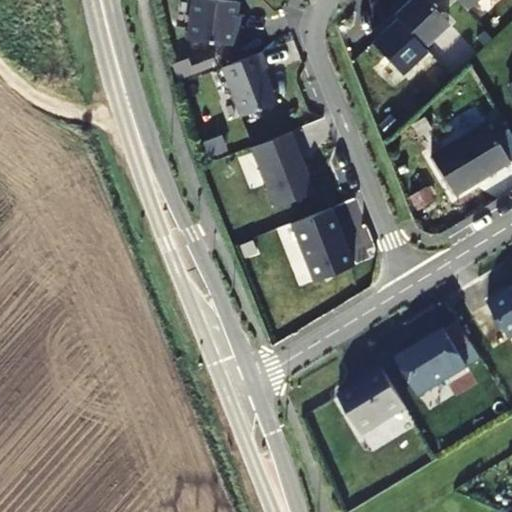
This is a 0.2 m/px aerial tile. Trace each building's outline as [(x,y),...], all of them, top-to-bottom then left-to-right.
[(225,0),(190,0),(185,40),(234,46),(236,28),(233,27),(236,1),(225,0)] [(401,0),(398,0),(387,10),(391,14),(421,46),(446,23),(425,0),(407,0),(404,3),(401,0)] [(455,0),(463,9),(472,0),(455,0)] [(397,75),(424,50),(421,46),(391,14),(377,27),(381,31),(368,43),(397,75)] [(426,41),(434,56),(460,41),(451,27),(426,41)] [(219,67),(239,116),(274,103),(272,97),(274,96),(269,84),(267,85),(261,70),(265,68),(258,52),(219,67)] [(190,74),(188,67),(185,59),(171,64),(176,79),(190,74)] [(213,66),(210,59),(188,67),(190,74),(213,66)] [(507,161),(484,122),(428,156),(452,194),(479,178),(477,176),(486,171),(487,174),(507,161)] [(290,131),(249,147),(273,208),(314,192),(290,131)] [(221,136),(217,138),(222,152),(227,150),(221,136)] [(203,143),(208,157),(222,152),(217,138),(203,143)] [(352,265),(329,207),(289,223),(312,281),(352,265)] [(507,339),(511,335),(511,288),(510,290),(508,288),(485,302),(507,339)] [(417,397),(478,360),(468,344),(455,351),(442,329),(416,345),(417,347),(410,351),(409,349),(394,358),(417,397)] [(359,435),(404,408),(379,366),(362,377),(363,380),(336,396),(359,435)]
